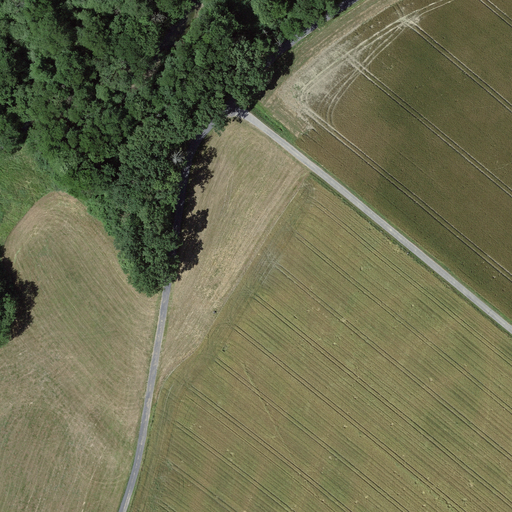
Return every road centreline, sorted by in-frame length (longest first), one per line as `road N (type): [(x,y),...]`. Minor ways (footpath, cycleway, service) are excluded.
road 1 (track): [(124,511),(145,429),(184,167),(226,99)]
road 2 (track): [(226,99),(511,329)]
road 3 (track): [(226,99),(270,57),(353,0)]
